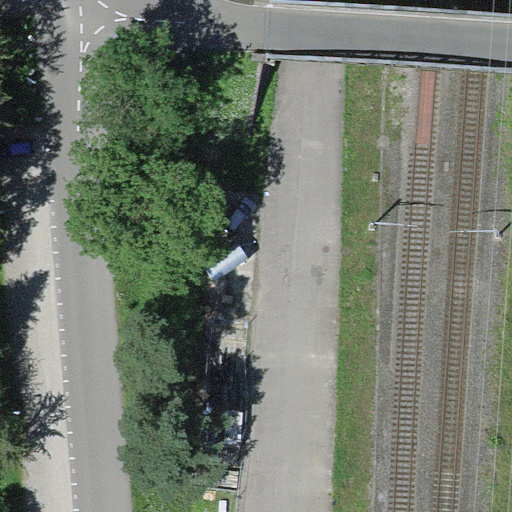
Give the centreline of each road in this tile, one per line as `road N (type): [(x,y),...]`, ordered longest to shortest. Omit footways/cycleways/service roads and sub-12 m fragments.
road 1 (unclassified): [(75,15),(101,511)]
road 2 (unclassified): [(511,42),(75,15)]
